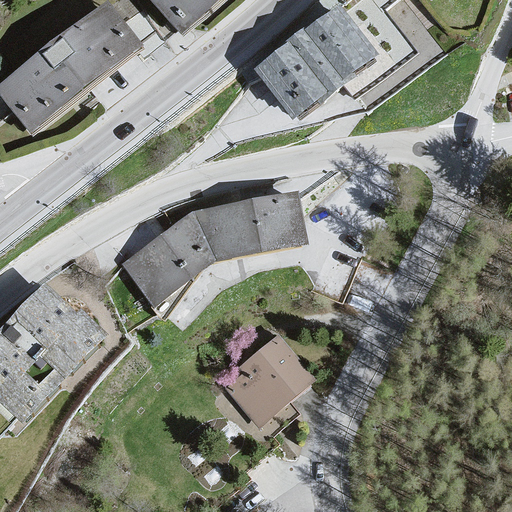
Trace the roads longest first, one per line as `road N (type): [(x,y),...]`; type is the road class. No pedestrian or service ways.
road 1 (residential): [(0,294),(82,236),(173,190),(391,146),(464,144)]
road 2 (residential): [(464,144),(448,198),(334,439),(329,511)]
road 3 (tertiary): [(52,181),(277,0)]
road 4 (residential): [(464,144),(511,14)]
